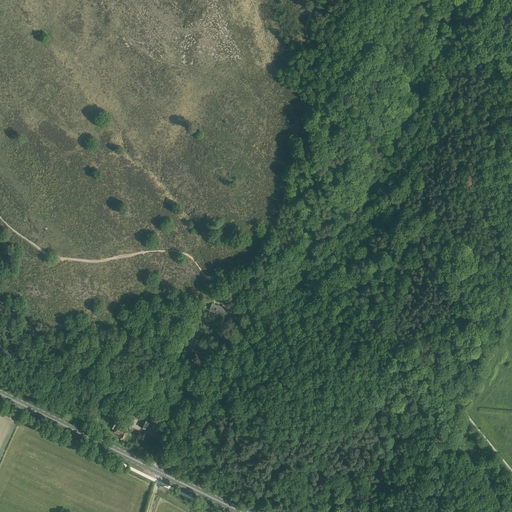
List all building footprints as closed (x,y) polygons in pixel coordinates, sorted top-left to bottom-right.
[(213,311),(225,316),(225,315),(224,315),(228,307),(223,305),(221,307),(212,303),(209,309),(210,310),(213,311)] [(224,320),(213,311),(207,318),(218,327),(224,320)] [(224,332),(221,329),(218,327),(215,330),(218,333),(221,336),(224,332)] [(140,426),(147,429),(152,417),(145,414),(140,426)] [(120,436),(124,438),(128,430),(117,425),(117,426),(116,425),(118,422),(113,419),(109,427),(114,429),(115,428),(114,432),(121,435),(120,436)]
